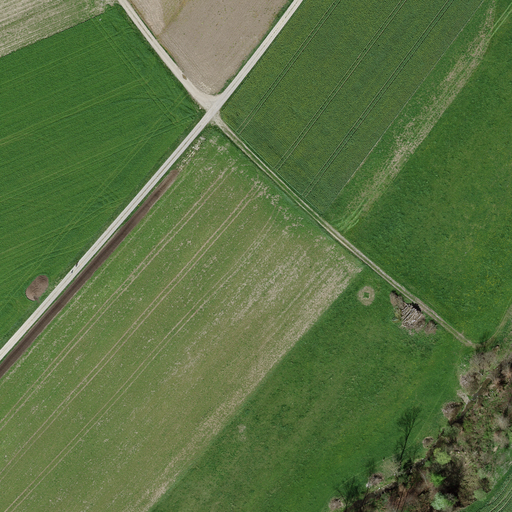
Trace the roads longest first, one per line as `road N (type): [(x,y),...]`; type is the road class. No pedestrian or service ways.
road 1 (track): [(511,318),(488,358),(420,306),(318,219),(213,111),(125,0)]
road 2 (track): [(0,356),(213,111),(297,0)]
